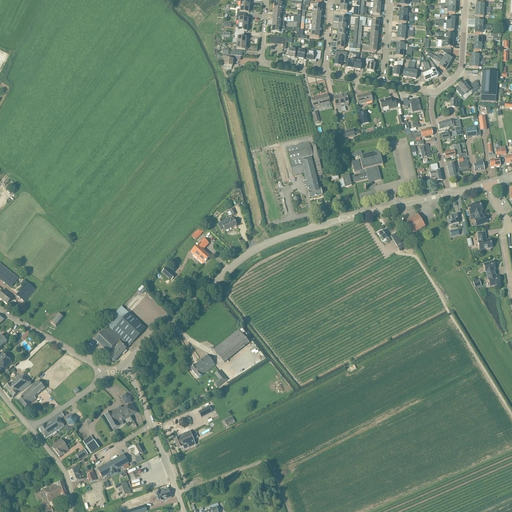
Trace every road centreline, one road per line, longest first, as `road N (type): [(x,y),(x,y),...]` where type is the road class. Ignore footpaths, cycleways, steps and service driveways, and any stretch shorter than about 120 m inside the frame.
road 1 (unclassified): [(122,366),(268,243),(448,194)]
road 2 (track): [(268,243),(212,55)]
road 3 (residential): [(183,511),(122,366)]
road 4 (track): [(188,488),(266,462),(288,511)]
road 5 (residential): [(324,73),(263,62),(266,0)]
road 6 (residential): [(104,376),(0,311)]
